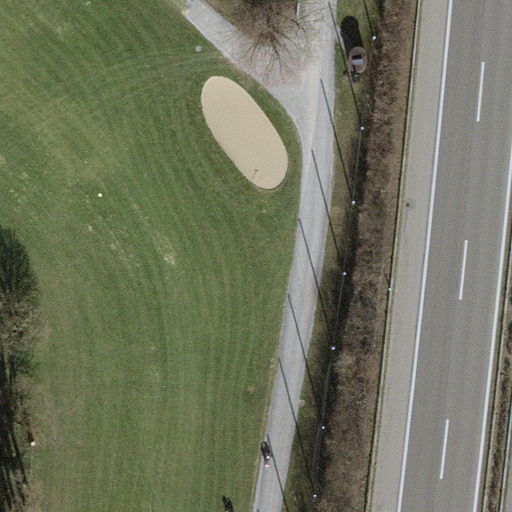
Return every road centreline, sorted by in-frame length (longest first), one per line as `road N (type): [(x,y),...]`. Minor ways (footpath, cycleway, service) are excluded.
road 1 (track): [(265,511),(309,233),(326,0)]
road 2 (motorway): [(488,0),(438,511)]
